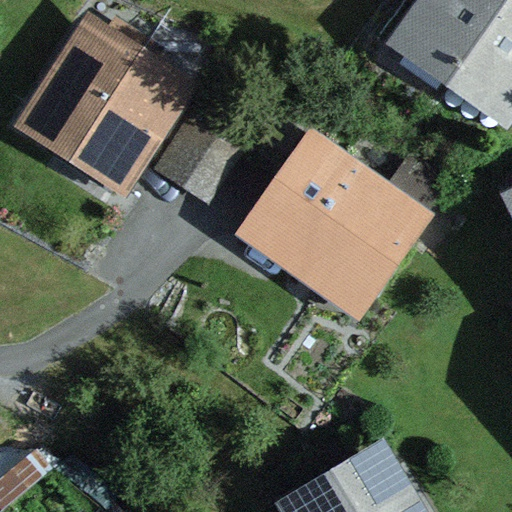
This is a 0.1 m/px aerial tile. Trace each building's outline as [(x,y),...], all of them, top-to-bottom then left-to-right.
[(434,0),(409,37),(458,72),(509,0),(434,0)] [(507,106),(511,98),(511,0),(509,0),(458,72),(507,106)] [(90,32),(33,121),(122,179),(179,90),(134,61),(145,44),(115,25),(104,41),(90,32)] [(199,112),(165,165),(206,191),(240,139),(199,112)] [(292,265),(299,255),(360,299),(442,184),(410,161),(385,196),(347,170),(358,154),(323,130),(249,235),(292,265)] [(300,506),(303,511),(402,511),(407,509),(378,460),(300,506)]
